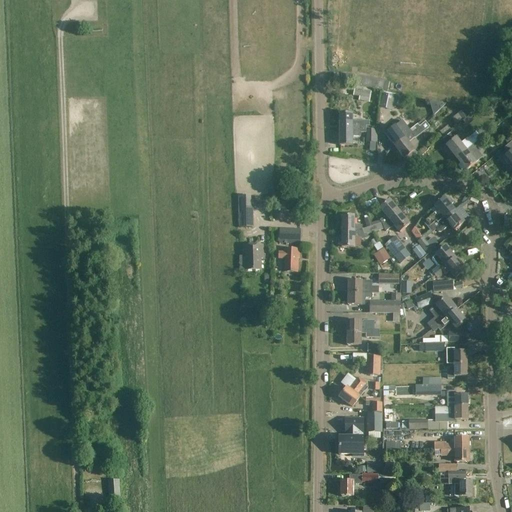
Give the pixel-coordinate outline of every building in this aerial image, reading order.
[(344,84),(354,86),(387,92),(389,82),(385,82),(385,81),(356,76),(346,74),(344,84)] [(371,93),(356,90),(355,96),(370,99),(371,93)] [(382,95),(380,108),(391,111),(394,98),(382,95)] [(464,109),(458,114),(463,121),(471,114),(468,110),(468,109),(466,111),(465,109),(464,109)] [(339,114),(339,130),(371,130),(371,127),(360,127),(360,125),(353,125),(352,114),(339,114)] [(411,134),(395,147),(404,158),(414,150),(409,143),(415,138),(415,139),(430,127),(426,122),(420,127),(418,125),(414,128),(417,132),(413,136),(411,134)] [(385,134),(395,147),(411,134),(413,136),(417,132),(414,128),(410,131),(408,128),(401,133),(396,126),(385,134)] [(340,145),(353,145),(353,137),(361,137),(361,133),(371,133),(371,130),(339,130),(340,145)] [(444,142),(453,135),(450,131),(440,137),(444,142)] [(446,147),(455,159),(481,140),(476,133),(468,140),(467,139),(461,144),(456,139),(446,147)] [(506,146),(511,141),(508,136),(502,141),(506,146)] [(481,140),(455,159),(465,171),(476,163),(482,158),(474,148),(482,142),(481,140)] [(503,157),(511,168),(511,142),(508,145),(511,150),(503,157)] [(280,184),(272,184),(272,209),(280,209),(280,184)] [(432,234),(436,231),(437,230),(433,225),(436,222),(439,224),(455,210),(445,198),(435,206),(439,210),(423,223),(432,234)] [(380,208),(379,209),(385,216),(379,221),(381,224),(383,226),(385,225),(389,221),(391,220),(400,212),(398,210),(390,200),(380,208)] [(251,209),(239,209),(239,228),(253,228),(253,208),(251,208),(251,209)] [(455,210),(439,224),(436,222),(433,225),(437,230),(436,231),(438,233),(439,233),(441,233),(447,227),(448,225),(450,223),(456,230),(466,222),(455,210)] [(385,225),(383,226),(384,230),(386,232),(393,226),(399,233),(410,224),(402,214),(400,212),(391,220),(389,221),(385,225)] [(341,217),(341,232),(354,232),(362,230),(363,230),(362,226),(355,226),(355,217),(341,217)] [(365,220),(364,220),(366,228),(367,228),(372,227),(371,224),(369,218),(365,220)] [(279,244),(294,245),(300,245),(301,230),(279,230),(279,244)] [(341,232),(341,248),(355,247),(355,239),(361,239),(361,241),(368,239),(367,235),(364,236),(362,230),(354,232),(341,232)] [(384,246),(394,258),(405,249),(395,237),(384,246)] [(417,242),(427,255),(433,251),(423,238),(417,242)] [(264,259),(263,245),(244,245),(244,257),(246,257),(247,271),(262,270),(262,259),(264,259)] [(413,250),(420,259),(425,255),(419,246),(413,250)] [(431,260),(437,267),(431,272),(432,272),(430,274),(431,275),(437,270),(439,273),(457,258),(447,247),(437,255),(436,254),(432,258),(431,260)] [(280,252),(279,260),(284,260),(284,273),(298,273),(298,259),(299,259),(300,250),(284,249),(284,252),(280,252)] [(384,249),(373,256),(377,263),(388,256),(384,249)] [(457,258),(439,273),(437,270),(431,275),(433,278),(435,276),(439,280),(446,274),(446,275),(451,271),(457,279),(467,271),(457,258)] [(379,276),(379,285),(399,285),(399,276),(379,276)] [(349,282),(349,294),(362,294),(378,294),(379,287),(371,287),(372,282),(362,281),(362,282),(349,282)] [(402,282),(401,295),(411,295),(412,283),(402,282)] [(433,284),(434,293),(453,291),(452,282),(433,284)] [(334,303),(348,303),(348,293),(334,294),(334,303)] [(349,306),(362,306),(362,294),(349,294),(349,306)] [(425,297),(429,305),(434,303),(431,296),(430,295),(425,297)] [(433,333),(435,332),(433,329),(431,327),(435,323),(439,320),(441,323),(457,309),(447,297),(437,305),(429,311),(435,318),(427,325),(433,333)] [(406,308),(407,311),(413,308),(413,307),(411,302),(410,301),(405,304),(406,308)] [(370,302),(369,314),(379,314),(393,314),(400,314),(400,303),(379,302),(370,302)] [(439,320),(435,323),(439,328),(438,329),(440,332),(451,322),(457,329),(467,321),(457,309),(441,323),(439,320)] [(349,322),(349,334),(361,334),(366,334),(366,330),(373,330),(373,338),(379,338),(379,330),(375,330),(375,321),(364,321),(364,322),(363,322),(361,322),(349,322)] [(449,339),(449,343),(466,342),(466,333),(449,333),(449,339)] [(361,346),(361,334),(349,334),(348,346),(361,346)] [(454,357),(454,364),(467,364),(467,352),(454,352),(454,350),(447,350),(447,356),(454,357)] [(367,357),(366,376),(380,377),(380,357),(367,357)] [(454,372),(447,373),(447,379),(454,379),(454,377),(467,377),(467,364),(454,364),(454,372)] [(345,405),(346,403),(353,408),(364,392),(361,390),(366,384),(358,379),(350,390),(347,388),(343,393),(341,391),(335,398),(345,405)] [(416,388),(416,396),(431,396),(431,387),(425,387),(416,388)] [(454,400),(454,408),(468,408),(467,395),(455,395),(455,393),(447,393),(448,400),(454,400)] [(372,404),(372,413),(382,413),(382,404),(380,404),(373,404),(372,404)] [(455,423),(455,421),(468,420),(468,408),(454,408),(450,408),(450,415),(435,415),(435,423),(455,423)] [(383,430),(392,430),(392,410),(383,410),(383,430)] [(366,433),(381,433),(381,415),(366,415),(366,433)] [(352,457),(363,457),(363,420),(345,419),(345,434),(346,434),(346,438),(339,438),(339,455),(352,455),(352,457)] [(402,429),(409,429),(409,430),(427,430),(427,421),(409,421),(409,422),(402,422),(402,429)] [(408,432),(400,433),(401,441),(409,440),(408,432)] [(434,443),(434,451),(434,452),(468,451),(468,439),(455,439),(455,445),(445,445),(445,443),(434,443)] [(385,443),(386,452),(396,452),(395,443),(385,443)] [(441,457),(455,457),(455,463),(469,462),(468,451),(434,452),(435,456),(441,456),(441,457)] [(385,463),(385,473),(393,473),(393,463),(385,463)] [(366,464),(366,473),(382,473),(382,464),(366,464)] [(448,473),(448,479),(448,485),(454,485),(454,489),(454,498),(472,498),(472,483),(465,483),(465,473),(456,473),(448,473)] [(340,497),(353,497),(353,485),(362,485),(362,484),(377,484),(377,481),(394,482),(394,476),(377,475),(377,476),(349,476),(349,482),(340,482),(340,497)] [(109,502),(120,501),(119,481),(108,482),(109,502)]
